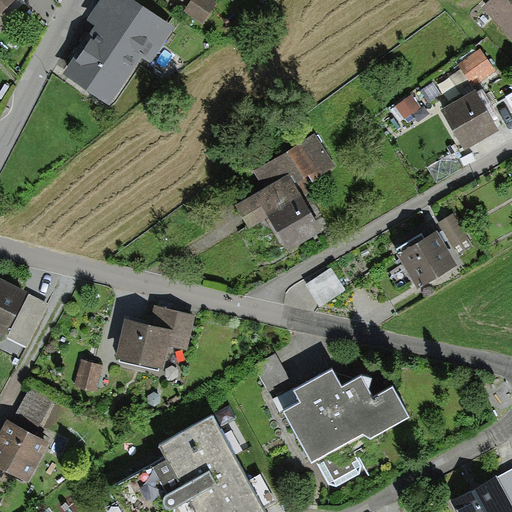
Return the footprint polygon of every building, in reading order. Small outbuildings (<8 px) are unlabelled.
[(0,0),(0,18),(18,0),(0,0)] [(94,30),(62,79),(110,110),(142,61),(151,66),(175,30),(129,0),(102,0),(87,24),(94,30)] [(210,0),(193,0),(184,14),(204,26),(217,5),(210,0)] [(511,0),(495,0),(483,12),(511,43),(511,0)] [(481,52),(458,68),(473,89),(496,73),(481,52)] [(440,115),(464,156),(499,135),(492,123),(498,119),(483,93),(477,97),(476,94),(440,115)] [(421,109),(412,96),(396,108),(405,121),(421,109)] [(288,255),(322,235),(293,187),(310,177),(314,184),(338,169),(316,133),(250,173),(262,192),(233,209),(249,235),(268,223),(288,255)] [(474,248),(453,215),(438,225),(459,257),(474,248)] [(396,255),(419,292),(458,269),(437,235),(426,242),(424,239),(396,255)] [(306,286),(321,309),(347,291),(332,269),(306,286)] [(0,335),(2,337),(28,285),(0,271),(0,335)] [(50,301),(29,291),(7,334),(28,345),(50,301)] [(124,309),(115,350),(120,352),(118,357),(158,366),(159,360),(163,360),(167,342),(188,346),(196,311),(156,302),(154,315),(124,309)] [(254,363),(268,388),(291,375),(276,350),(254,363)] [(75,383),(98,389),(104,362),(82,356),(75,383)] [(351,442),(412,410),(394,375),(373,387),(369,379),(373,369),(362,365),(343,376),(333,358),(294,379),(300,392),(283,401),(313,458),(317,456),(316,460),(329,483),(340,485),(361,473),(363,464),(351,442)] [(32,383),(13,416),(37,430),(56,396),(32,383)] [(8,413),(0,426),(0,460),(29,476),(50,437),(37,430),(13,416),(8,413)] [(198,511),(266,511),(213,413),(161,441),(169,456),(111,487),(125,511),(176,511),(177,505),(191,498),(198,511)] [(459,511),(511,511),(511,499),(497,471),(450,495),(459,511)]
